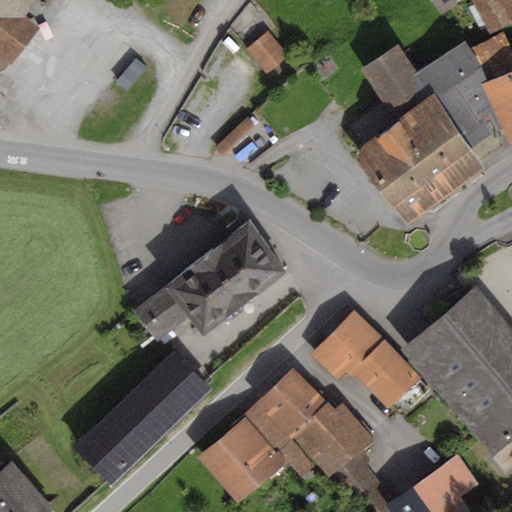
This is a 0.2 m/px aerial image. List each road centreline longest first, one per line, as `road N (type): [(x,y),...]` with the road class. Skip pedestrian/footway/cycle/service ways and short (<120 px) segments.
road 1 (unclassified): [(107,511),(380,269)]
road 2 (tertiary): [(380,269),(260,194),(138,159)]
road 3 (residential): [(138,159),(241,0)]
road 4 (unknown): [(297,343),(412,456)]
road 5 (tertiary): [(138,159),(0,146)]
road 6 (unknown): [(23,149),(78,34)]
